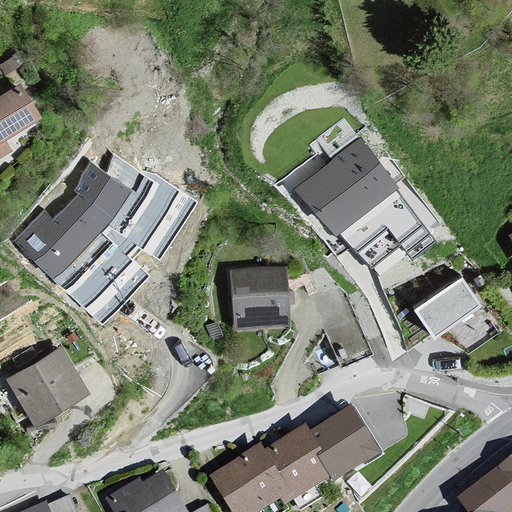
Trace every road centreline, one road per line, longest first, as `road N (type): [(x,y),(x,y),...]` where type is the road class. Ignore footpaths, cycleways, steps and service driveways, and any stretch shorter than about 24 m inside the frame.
road 1 (residential): [(0,490),(191,449),(370,380),(480,397),(511,423)]
road 2 (tertiary): [(413,511),(467,455),(511,425)]
